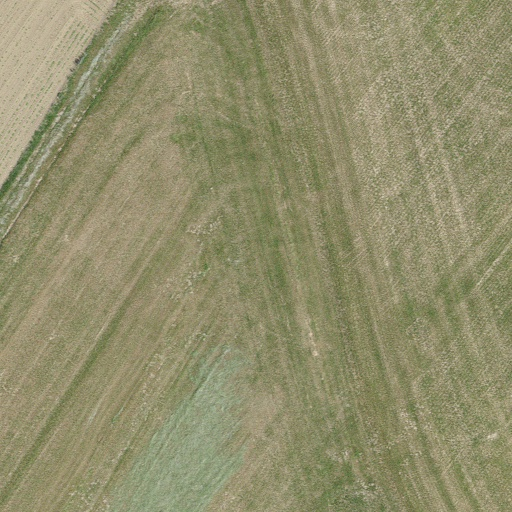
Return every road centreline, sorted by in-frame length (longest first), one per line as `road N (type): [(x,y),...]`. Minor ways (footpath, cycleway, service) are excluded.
road 1 (track): [(176,0),(323,397),(390,511)]
road 2 (track): [(137,0),(0,213)]
